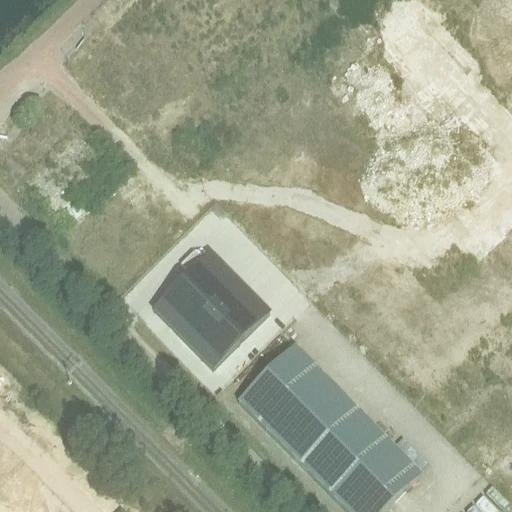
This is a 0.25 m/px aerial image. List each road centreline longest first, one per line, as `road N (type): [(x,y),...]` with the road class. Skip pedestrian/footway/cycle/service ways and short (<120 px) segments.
road 1 (unclassified): [(302,511),(0,203)]
road 2 (unclassified): [(0,81),(89,0)]
